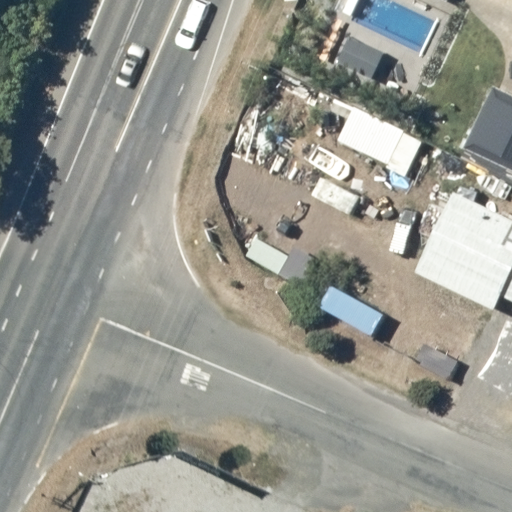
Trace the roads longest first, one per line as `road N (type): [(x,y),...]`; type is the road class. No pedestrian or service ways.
road 1 (residential): [(511,487),(51,294)]
road 2 (trunk): [(51,294),(178,0)]
road 3 (trunk): [(0,415),(51,294)]
